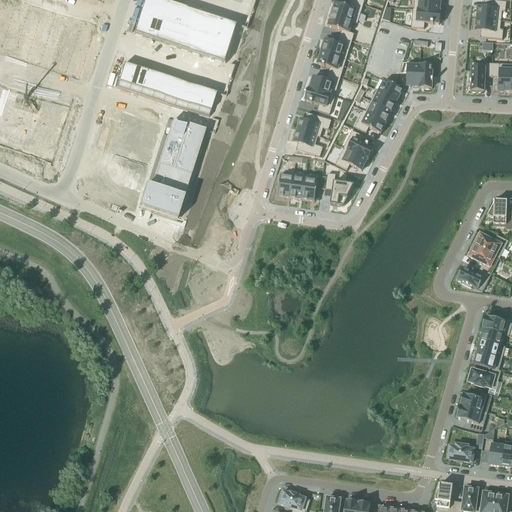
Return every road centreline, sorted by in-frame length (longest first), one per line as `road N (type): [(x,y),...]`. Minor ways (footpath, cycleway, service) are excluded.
road 1 (residential): [(446,107),(413,113),(354,224),(254,214)]
road 2 (residential): [(254,214),(228,266),(62,197)]
road 3 (residential): [(319,0),(254,214)]
road 4 (unclassified): [(124,0),(62,197)]
road 5 (residential): [(425,473),(415,497),(273,482),(260,511)]
road 6 (residential): [(425,473),(471,300)]
road 7 (residential): [(471,300),(444,296),(438,279),(482,194),(511,186)]
